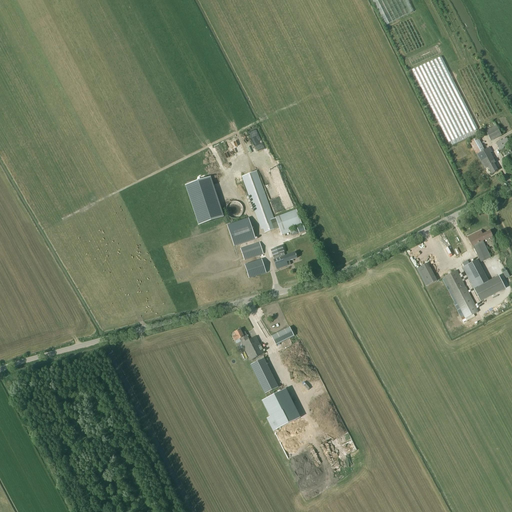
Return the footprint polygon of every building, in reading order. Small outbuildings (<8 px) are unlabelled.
[(485,131),(490,141),(500,135),(495,126),(485,131)] [(470,142),(477,155),(484,168),(488,167),(492,174),(498,171),(494,164),(495,163),(490,154),(492,153),(489,148),(484,150),(483,147),(478,137),(470,142)] [(496,142),(498,150),(510,145),(508,138),(496,142)] [(275,222),(257,171),(251,173),(242,176),(261,229),(263,229),(265,233),(279,227),(281,231),(301,224),(296,210),(275,217),(277,222),(275,222)] [(288,197),(281,175),(273,178),(280,199),(288,197)] [(183,183),(193,224),(220,217),(210,176),(183,183)] [(235,201),(234,201),(233,201),(233,202),(232,202),(231,202),(230,203),(229,203),(228,204),(227,205),(227,206),(226,207),(226,208),(226,209),(226,210),(226,211),(226,212),(226,213),(227,214),(227,215),(228,216),(229,217),(230,218),(231,218),(232,218),(233,219),(234,219),(235,219),(236,219),(237,218),(238,218),(239,218),(240,217),(240,216),(241,216),(242,215),(242,214),(242,213),(243,212),(243,211),(243,210),(243,209),(243,208),(242,207),(242,206),(242,205),(241,204),(240,204),(240,203),(239,203),(238,202),(237,202),(236,202),(235,201)] [(255,240),(248,218),(227,225),(234,247),(255,240)] [(491,258),(483,241),(493,236),(490,231),(480,236),(479,232),(467,238),(472,247),(473,246),(481,262),(491,258)] [(438,248),(449,242),(444,233),(433,239),(438,248)] [(285,256),(279,239),(268,243),(275,260),(273,261),(277,270),(288,265),(287,262),(297,258),(295,253),(285,256)] [(263,254),(260,242),(240,249),(244,261),(263,254)] [(415,252),(408,254),(412,263),(424,257),(419,245),(413,248),(415,252)] [(462,268),(480,302),(505,288),(498,276),(488,281),(477,260),(462,268)] [(437,281),(428,263),(416,269),(426,287),(437,281)] [(478,312),(457,271),(443,278),(465,319),(478,312)] [(442,281),(429,287),(434,297),(437,296),(439,299),(443,297),(441,293),(447,290),(442,281)] [(264,311),(266,310),(264,306),(256,309),(259,317),(265,315),(264,311)] [(271,336),(276,345),(294,336),(289,327),(271,336)] [(242,333),(240,329),(234,332),(236,335),(233,337),(235,341),(237,344),(241,342),(242,343),(241,344),(250,361),(265,354),(256,336),(249,340),(245,332),(242,333)] [(263,358),(249,363),(261,393),(275,388),(263,358)] [(258,398),(266,418),(265,418),(270,429),(296,420),(285,389),(258,398)] [(491,403),(488,405),(493,413),(496,411),(491,403)]
